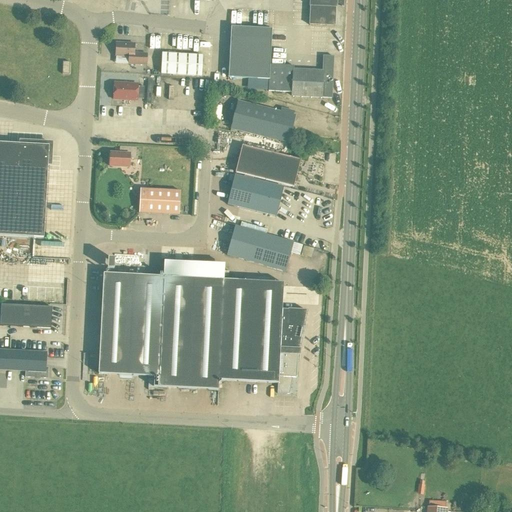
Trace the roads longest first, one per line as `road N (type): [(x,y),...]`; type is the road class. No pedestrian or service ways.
road 1 (primary): [(339,429),(361,0)]
road 2 (unclassified): [(339,429),(73,415)]
road 3 (unclassified): [(80,235),(195,244),(207,235),(209,152)]
road 4 (unclassified): [(73,415),(80,235)]
